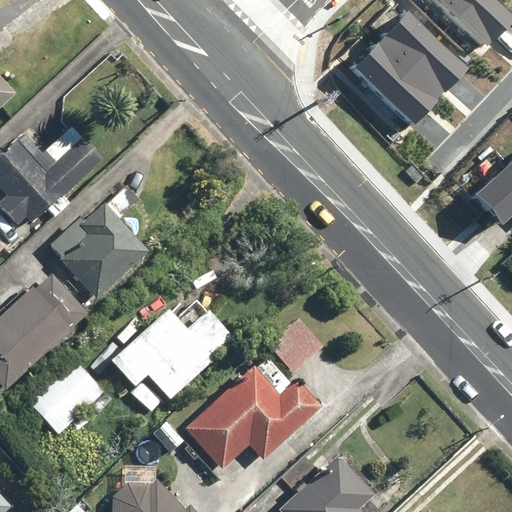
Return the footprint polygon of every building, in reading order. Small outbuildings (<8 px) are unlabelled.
[(490,0),(431,0),(481,46),(508,17),(490,0)] [(349,65),(411,122),(463,67),(400,10),(349,65)] [(0,105),(11,95),(0,83),(0,105)] [(0,158),(0,183),(6,190),(0,195),(0,208),(15,226),(27,215),(31,219),(99,160),(72,129),(44,153),(28,134),(0,158)] [(511,151),(467,193),(497,225),(511,210),(511,151)] [(148,251),(101,200),(75,227),(85,238),(62,259),(97,298),(148,251)] [(87,308),(50,270),(0,320),(0,382),(6,389),(87,308)] [(236,336),(205,306),(182,324),(168,306),(111,360),(134,389),(149,377),(167,400),(236,336)] [(324,347),(298,317),(266,345),(292,375),(324,347)] [(105,390),(75,359),(31,400),(61,432),(105,390)] [(281,394),(252,363),(181,429),(222,473),(246,450),(260,465),(324,405),(298,378),(281,394)] [(377,491),(337,451),(277,509),(280,511),(361,511),(359,509),(377,491)] [(138,469),(99,498),(112,511),(201,511),(188,498),(181,504),(156,476),(150,481),(138,469)] [(0,511),(2,511),(11,505),(0,491),(0,511)]
